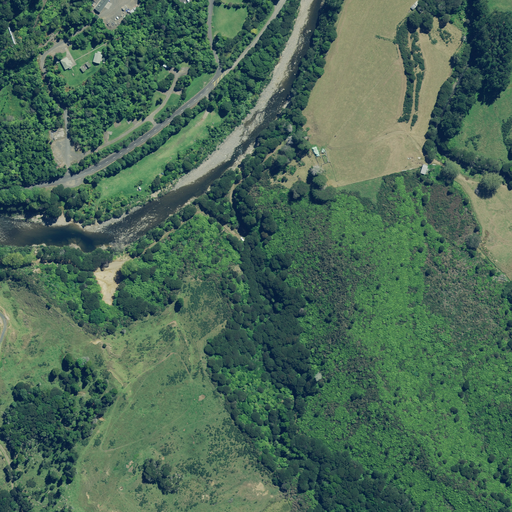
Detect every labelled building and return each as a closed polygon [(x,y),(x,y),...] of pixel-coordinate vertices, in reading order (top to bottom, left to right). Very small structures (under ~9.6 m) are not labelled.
[(101,0),(95,9),(99,13),(108,0),(101,0)] [(140,7),(138,5),(119,22),(121,24),(140,7)] [(97,54),(95,53),(93,62),(100,63),(102,55),(100,54),(101,53),(98,52),(97,54)] [(61,60),(65,70),(72,67),(71,65),(73,64),(71,60),(69,61),(67,57),(61,60)] [(66,138),(64,128),(55,130),(56,133),(53,133),(55,140),(66,138)]
